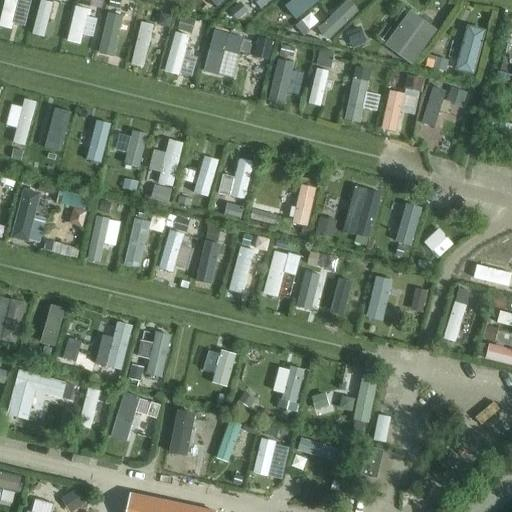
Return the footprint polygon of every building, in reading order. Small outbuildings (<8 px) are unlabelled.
[(20,0),(7,0),(3,16),(16,19),(20,0)] [(298,0),(288,8),(296,18),(318,0),(298,0)] [(43,34),(50,4),(37,1),(31,31),(43,34)] [(359,12),(349,1),(319,29),(330,40),(359,12)] [(116,39),(123,7),(110,4),(103,36),(116,39)] [(79,46),(89,8),(76,5),(66,42),(79,46)] [(159,9),(146,5),(136,44),(148,47),(159,9)] [(238,5),(230,13),(237,22),(246,14),(238,5)] [(273,10),(264,18),(274,29),(283,22),(273,10)] [(413,67),(439,31),(411,11),(385,47),(413,67)] [(162,14),(159,25),(170,29),(173,18),(162,14)] [(184,17),(180,29),(191,32),(195,20),(184,17)] [(302,21),(296,26),(304,36),(310,31),(302,21)] [(475,76),(487,30),(468,25),(456,71),(475,76)] [(215,69),(225,31),(213,28),(203,66),(215,69)] [(360,30),(348,35),(354,50),(366,45),(360,30)] [(229,35),(225,50),(237,54),(242,39),(229,35)] [(248,79),(257,40),(245,38),(236,76),(248,79)] [(260,41),(256,60),(267,63),(272,44),(260,41)] [(285,82),(294,49),(281,46),(272,78),(285,82)] [(319,53),(317,66),(331,69),(334,56),(319,53)] [(429,56),(426,67),(445,72),(447,61),(429,56)] [(356,67),(354,77),(368,80),(370,69),(356,67)] [(321,107),(330,71),(317,68),(308,103),(321,107)] [(404,76),(401,88),(424,92),(426,81),(404,76)] [(358,118),(366,82),(352,79),(345,115),(358,118)] [(395,127),(402,89),(389,87),(382,125),(395,127)] [(436,128),(447,91),(434,87),(423,123),(436,128)] [(451,89),(446,104),(463,109),(467,95),(451,89)] [(24,144),(36,101),(24,97),(13,141),(24,144)] [(511,124),(493,120),(490,132),(511,137),(511,124)] [(55,172),(65,133),(47,128),(45,134),(37,132),(33,146),(42,148),(39,157),(31,154),(28,165),(55,172)] [(96,170),(103,142),(92,139),(85,167),(96,170)] [(146,145),(134,143),(130,163),(125,162),(122,176),(107,174),(104,186),(131,191),(134,179),(139,180),(146,145)] [(172,182),(181,147),(169,144),(160,180),(172,182)] [(14,149),(12,159),(21,161),(23,151),(14,149)] [(187,155),(184,168),(197,171),(199,158),(187,155)] [(207,202),(218,170),(206,166),(195,198),(207,202)] [(246,203),(254,170),(241,167),(236,186),(229,184),(225,198),(246,203)] [(1,178),(0,181),(0,186),(12,190),(14,182),(1,178)] [(158,184),(155,197),(169,201),(172,187),(158,184)] [(317,189),(302,185),(293,224),(308,227),(317,189)] [(349,211),(344,235),(370,242),(381,197),(355,188),(349,211)] [(27,237),(37,198),(23,194),(13,234),(27,237)] [(180,196),(178,203),(190,206),(192,199),(180,196)] [(139,209),(136,218),(152,222),(154,213),(139,209)] [(418,230),(423,212),(414,209),(409,227),(418,230)] [(253,210),(251,218),(272,224),(274,216),(253,210)] [(102,251),(109,218),(97,215),(89,248),(102,251)] [(319,218),(314,233),(330,238),(335,222),(319,218)] [(140,255),(148,222),(136,219),(127,252),(140,255)] [(209,225),(206,236),(217,239),(220,228),(209,225)] [(172,276),(185,233),(170,228),(157,272),(172,276)] [(439,258),(454,245),(439,229),(425,243),(439,258)] [(245,235),(241,248),(254,252),(258,239),(245,235)] [(275,239),(273,246),(283,249),(286,242),(275,239)] [(212,284),(221,245),(206,241),(197,281),(212,284)] [(398,245),(396,254),(402,256),(405,247),(398,245)] [(252,254),(240,251),(231,284),(243,288),(252,254)] [(274,252),(263,294),(278,298),(284,273),(296,276),(301,259),(274,252)] [(511,271),(511,259),(480,252),(477,264),(511,271)] [(312,253),(310,262),(319,264),(321,256),(312,253)] [(418,260),(417,270),(429,272),(431,262),(418,260)] [(348,294),(356,270),(344,266),(336,290),(348,294)] [(511,275),(511,273),(477,266),(474,279),(509,287),(511,275)] [(319,272),(307,269),(298,302),(311,306),(319,272)] [(366,317),(384,322),(394,281),(377,277),(366,317)] [(416,288),(413,298),(425,301),(428,292),(416,288)] [(459,288),(455,301),(467,304),(470,292),(459,288)] [(494,294),(491,305),(502,308),(505,297),(494,294)] [(11,299),(2,339),(15,342),(25,302),(11,299)] [(51,308),(41,346),(55,351),(65,313),(51,308)] [(511,314),(500,312),(497,324),(511,327),(511,314)] [(489,315),(487,323),(494,324),(496,316),(489,315)] [(485,325),(482,338),(493,341),(497,328),(485,325)] [(121,381),(131,344),(120,340),(116,353),(99,349),(93,373),(121,381)] [(160,377),(169,344),(156,341),(154,348),(147,346),(143,362),(150,364),(148,373),(160,377)] [(481,342),(478,354),(485,356),(488,344),(481,342)] [(486,360),(511,366),(511,350),(489,344),(486,360)] [(222,348),(210,345),(201,377),(213,380),(222,348)] [(0,368),(9,371),(12,359),(0,355),(0,368)] [(132,364),(129,378),(140,381),(143,367),(132,364)] [(297,405),(305,370),(289,366),(281,401),(297,405)] [(0,369),(0,381),(5,383),(8,371),(0,369)] [(60,399),(64,382),(17,369),(5,414),(26,419),(33,392),(60,399)] [(367,420),(378,377),(365,374),(354,416),(367,420)] [(330,424),(341,382),(328,379),(316,421),(330,424)] [(91,430),(101,392),(88,388),(78,426),(91,430)] [(110,391),(106,404),(113,406),(117,393),(110,391)] [(127,442),(141,398),(125,393),(112,437),(127,442)] [(245,394),(239,402),(249,409),(255,401),(245,394)] [(197,451),(208,416),(196,412),(185,447),(197,451)] [(275,431),(289,433),(291,418),(257,414),(253,449),(272,452),(275,431)] [(229,463),(243,426),(230,421),(216,459),(229,463)] [(356,422),(353,433),(363,435),(365,424),(356,422)] [(316,427),(313,439),(343,446),(346,435),(316,427)] [(83,437),(83,453),(101,453),(101,437),(83,437)] [(347,450),(313,441),(310,452),(333,458),(328,476),(339,479),(347,450)] [(368,449),(362,476),(372,478),(378,479),(384,452),(378,451),(368,449)] [(425,477),(449,471),(446,460),(438,462),(435,450),(420,454),(425,477)] [(237,470),(234,484),(241,486),(245,472),(237,470)] [(0,471),(0,488),(19,493),(23,477),(0,471)] [(335,480),(331,490),(339,492),(343,483),(335,480)] [(77,489),(61,500),(69,511),(72,511),(86,503),(77,489)] [(141,497),(137,511),(198,511),(199,510),(173,504),(141,497)]
